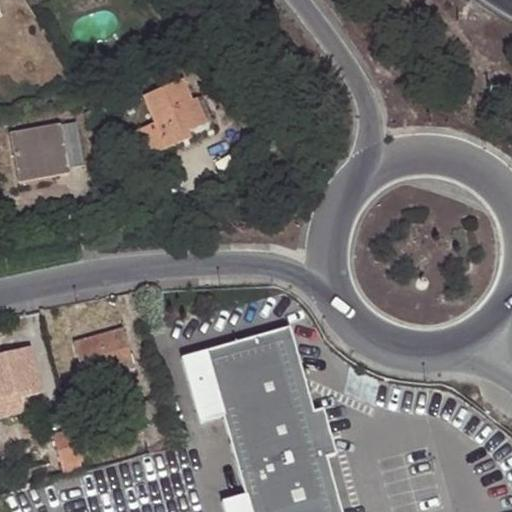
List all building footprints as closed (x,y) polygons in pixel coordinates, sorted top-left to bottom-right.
[(202,126),(191,102),(183,82),(144,100),(154,124),(137,132),(147,157),(181,144),(178,137),(189,132),(202,126)] [(198,100),(191,102),(202,126),(208,125),(198,100)] [(51,171),(53,177),(70,174),(70,167),(83,165),(76,127),(11,138),(17,176),(51,171)] [(191,139),(189,132),(178,137),(181,144),(191,139)] [(19,183),(53,177),(51,171),(17,176),(19,183)] [(124,330),(73,344),(85,383),(135,369),(124,330)] [(291,337),(178,365),(197,431),(224,424),(244,500),(220,507),(221,511),(339,511),(327,465),(335,463),(324,419),(312,421),(291,337)] [(30,350),(0,358),(0,398),(20,393),(21,398),(42,392),(30,350)] [(157,402),(136,408),(147,446),(169,439),(157,402)] [(83,461),(74,430),(53,436),(62,468),(63,467),(83,461)] [(65,474),(85,469),(83,461),(63,467),(65,474)]
